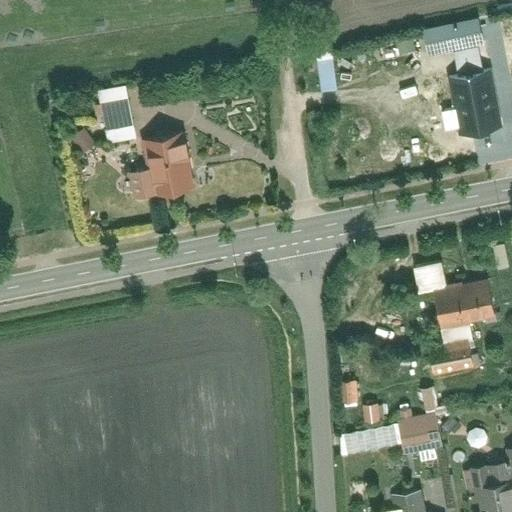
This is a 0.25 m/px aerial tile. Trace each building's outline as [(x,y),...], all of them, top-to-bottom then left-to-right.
[(441,33),(449,74),(463,71),(455,30),(441,33)] [(325,89),(341,88),(338,51),(322,52),(325,89)] [(459,129),(496,122),(486,67),(463,71),(449,74),(459,129)] [(108,136),(134,131),(125,82),(98,88),(108,136)] [(82,150),(96,140),(85,125),(71,135),(82,150)] [(150,192),(193,184),(182,126),(139,134),(150,192)] [(430,286),(443,283),(437,257),(409,263),(414,289),(430,286)] [(430,286),(438,325),(468,319),(495,314),(487,274),(443,283),(430,286)] [(468,319),(438,325),(441,340),(466,335),(471,334),(468,319)] [(472,364),(466,335),(441,340),(422,343),(428,372),(472,364)] [(441,407),(439,385),(427,386),(430,408),(441,407)] [(367,404),(371,421),(387,417),(382,400),(367,404)] [(440,446),(433,410),(395,418),(399,439),(402,453),(440,446)] [(399,439),(395,418),(338,429),(343,450),(399,439)] [(468,464),(472,485),(487,482),(483,462),(468,464)] [(472,485),(477,511),(511,511),(511,499),(508,478),(487,482),(472,485)] [(398,491),(402,511),(423,511),(419,487),(398,491)]
